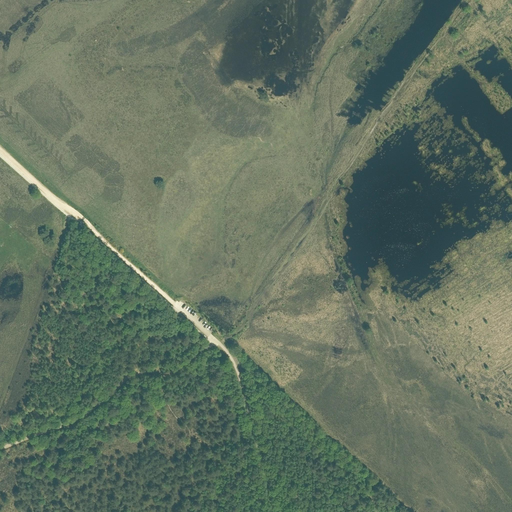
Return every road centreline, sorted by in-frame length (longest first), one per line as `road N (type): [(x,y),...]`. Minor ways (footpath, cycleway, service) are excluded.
road 1 (track): [(0,449),(68,424),(133,375),(169,372),(215,340)]
road 2 (track): [(173,302),(0,147)]
road 3 (track): [(231,358),(402,511)]
road 4 (unclassified): [(275,511),(238,374),(209,334)]
